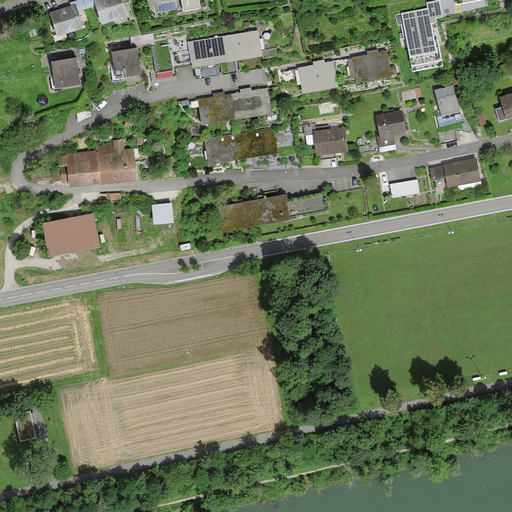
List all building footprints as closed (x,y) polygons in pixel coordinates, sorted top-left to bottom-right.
[(81,0),(70,4),(71,7),(63,10),(50,14),(58,38),(84,30),(78,13),(87,9),(83,0),(81,0)] [(83,0),(87,9),(94,7),(101,27),(129,18),(122,0),(83,0)] [(182,0),(184,13),(200,10),(198,0),(182,0)] [(442,17),(439,1),(427,3),(428,10),(403,15),(414,72),(443,67),(438,42),(434,43),(431,24),(436,23),(435,19),(442,17)] [(186,27),(153,33),(130,38),(132,47),(155,43),(156,46),(152,47),(156,71),(151,72),(152,85),(172,81),(178,81),(177,69),(192,66),(188,43),(186,27)] [(259,32),(188,43),(192,66),(193,70),(195,70),(197,80),(219,77),(217,65),(221,64),(223,76),(237,74),(235,62),(239,62),(241,73),(264,69),(259,32)] [(368,55),(352,58),(352,60),(348,60),(351,80),(355,79),(356,85),(393,78),(388,51),(379,53),(378,49),(367,52),(368,55)] [(137,50),(112,53),(114,70),(112,70),(113,83),(124,81),(124,79),(141,76),(139,63),(137,50)] [(77,59),(52,63),(56,90),(81,87),(78,70),(77,59)] [(314,66),(298,69),(303,96),(339,89),(334,62),(325,64),(325,60),(313,63),(314,66)] [(443,88),(435,90),(443,118),(462,113),(456,90),(455,87),(459,86),(457,77),(441,81),(443,88)] [(214,97),(198,100),(203,126),(272,115),(268,89),(252,91),(252,88),(240,90),(241,93),(225,96),(225,92),(214,94),(214,97)] [(511,94),(500,98),(503,108),(496,110),(500,122),(507,119),(507,121),(511,119),(511,94)] [(402,112),(377,117),(380,135),(377,136),(379,147),(396,144),(394,137),(406,134),(402,112)] [(273,128),(205,139),(209,165),(278,154),(273,128)] [(345,129),(315,132),(318,155),(334,154),(348,152),(345,129)] [(57,153),(59,187),(135,184),(134,144),(95,145),(95,151),(57,153)] [(445,179),(447,189),(481,183),(477,159),(443,166),(445,179)] [(432,180),(445,179),(443,166),(430,168),(432,180)] [(418,180),(390,185),(393,199),(420,194),(418,180)] [(325,193),(286,200),(289,217),(328,210),(325,193)] [(216,208),(221,234),(290,221),(289,217),(286,200),(285,195),(264,199),(242,203),(216,208)] [(172,204),(152,206),(154,226),(174,224),(172,204)] [(98,253),(92,224),(42,233),(48,262),(98,253)] [(12,409),(18,441),(34,438),(29,406),(12,409)]
